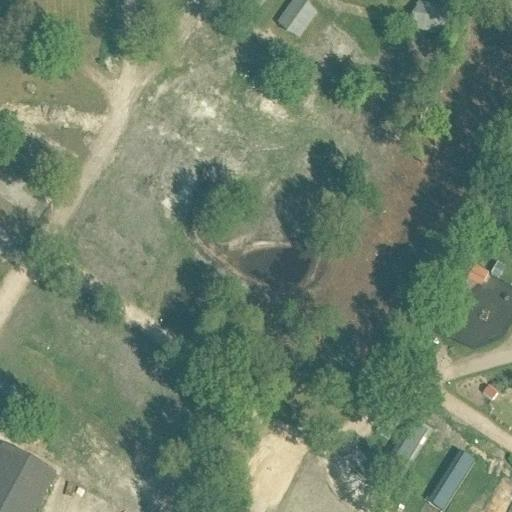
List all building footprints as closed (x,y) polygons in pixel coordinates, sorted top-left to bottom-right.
[(231,0),(221,0),(208,21),(219,29),(236,3),(231,0)] [(353,0),(363,9),(371,0),(353,0)] [(0,40),(27,38),(25,23),(12,25),(10,8),(0,8),(0,40)] [(263,52),(285,28),(266,12),(245,36),(263,52)] [(311,51),(292,72),(308,85),(326,64),(311,51)] [(85,105),(101,107),(107,59),(91,57),(90,69),(74,67),(71,89),(87,91),(85,105)] [(201,84),(206,71),(177,61),(173,74),(201,84)] [(0,95),(25,98),(27,84),(14,82),(16,65),(0,62),(0,95)] [(207,123),(222,128),(237,85),(223,80),(207,123)] [(370,85),(358,100),(347,92),(339,102),(361,118),(381,92),(370,85)] [(133,102),(127,111),(155,132),(161,123),(133,102)] [(309,110),(293,127),(304,138),(320,122),(309,110)] [(28,132),(17,148),(63,178),(74,162),(28,132)] [(170,203),(190,215),(196,205),(205,210),(226,175),(197,158),(170,203)] [(122,170),(104,212),(122,221),(141,178),(122,170)] [(0,174),(0,196),(36,220),(46,204),(0,174)] [(511,177),(492,209),(511,221),(511,177)] [(300,225),(309,212),(271,186),(262,199),(300,225)] [(511,221),(492,209),(458,267),(511,300),(511,221)] [(158,213),(147,230),(157,236),(168,220),(158,213)] [(0,232),(0,255),(9,261),(19,245),(0,232)] [(92,288),(114,258),(102,249),(80,279),(92,288)] [(511,300),(458,267),(382,393),(402,381),(424,371),(447,363),(470,357),(496,351),(510,330),(511,326),(511,300)] [(220,285),(236,295),(243,282),(227,273),(220,285)] [(490,397),(502,438),(511,434),(511,408),(507,392),(490,397)] [(399,411),(347,489),(348,490),(384,511),(395,511),(445,439),(399,411)] [(27,448),(45,423),(33,414),(15,439),(27,448)] [(445,439),(395,511),(460,511),(490,468),(445,439)] [(0,511),(38,511),(57,478),(3,449),(0,455),(0,511)] [(484,511),(508,511),(511,506),(495,495),(484,511)]
